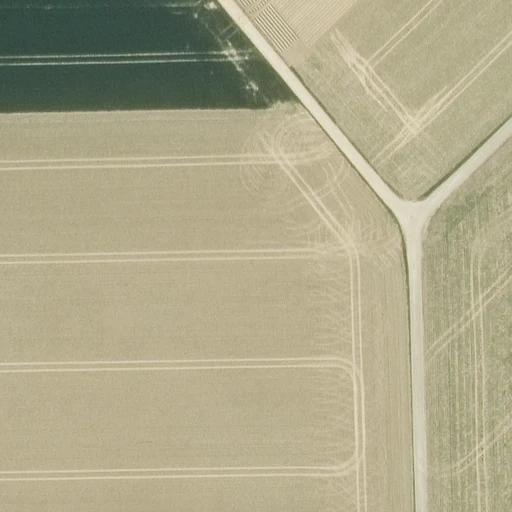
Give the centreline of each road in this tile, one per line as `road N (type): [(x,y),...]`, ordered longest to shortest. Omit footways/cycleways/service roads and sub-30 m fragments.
road 1 (track): [(231,0),(413,219),(421,511)]
road 2 (track): [(413,219),(511,124)]
